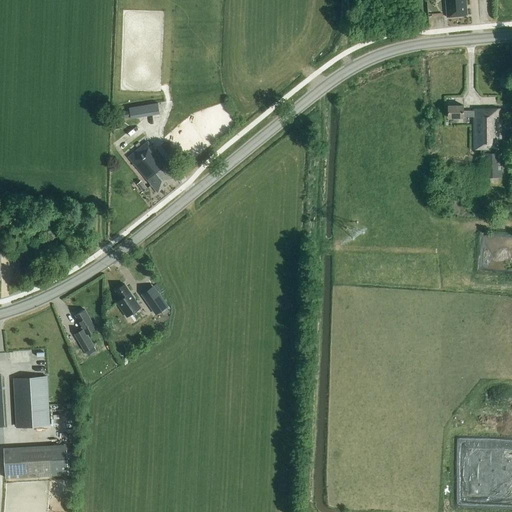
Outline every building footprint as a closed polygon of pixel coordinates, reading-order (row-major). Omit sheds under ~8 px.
[(467,16),(465,0),(445,0),(447,17),(467,16)] [(129,107),(129,110),(118,112),(119,119),(131,117),(131,118),(160,114),(158,103),(129,107)] [(483,149),(484,177),(502,177),(501,153),(501,149),(501,109),(474,109),(474,111),(464,111),(464,106),(448,106),(448,118),(464,118),(464,117),(473,117),(474,149),(483,149)] [(129,157),(157,192),(163,187),(170,182),(176,177),(147,142),(129,157)] [(141,180),(136,184),(143,192),(147,188),(141,180)] [(13,269),(26,269),(26,261),(13,261),(13,269)] [(126,317),(141,307),(125,284),(115,291),(121,299),(116,303),(126,317)] [(148,303),(152,309),(156,314),(159,312),(168,306),(160,295),(154,286),(142,294),(148,303)] [(79,313),(75,315),(83,329),(74,334),(84,352),(94,346),(87,334),(96,329),(85,310),(83,311),(82,310),(79,312),(79,313)] [(14,379),(17,427),(50,425),(47,377),(14,379)] [(5,478),(53,475),(68,474),(67,449),(51,450),(50,445),(20,447),(20,452),(4,453),(5,478)]
